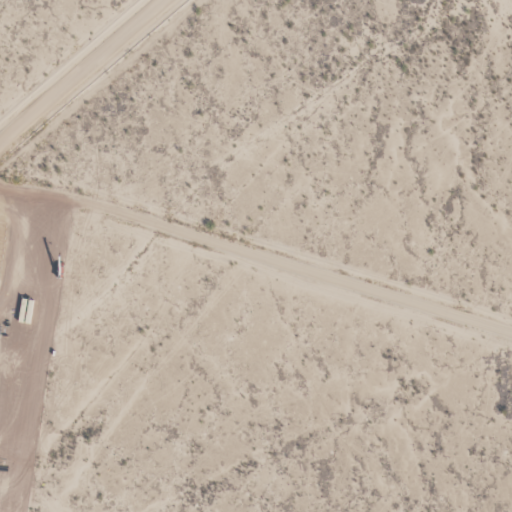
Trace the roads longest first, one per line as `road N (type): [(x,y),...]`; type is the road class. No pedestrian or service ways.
road 1 (track): [(0,187),(511,337)]
road 2 (track): [(157,0),(0,137)]
